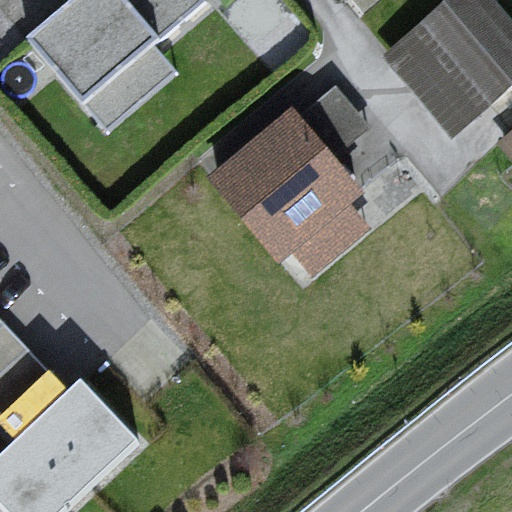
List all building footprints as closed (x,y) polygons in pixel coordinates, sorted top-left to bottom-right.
[(82,0),(28,45),(101,133),(177,70),(154,44),(200,6),(194,0),(82,0)] [(511,99),(511,33),(485,0),(461,0),(386,65),(450,146),(511,99)] [(299,118),(207,191),(296,301),(370,242),(351,219),(369,205),(299,118)] [(73,410),(4,330),(0,333),(0,415),(29,448),(73,410)] [(77,511),(144,451),(89,392),(73,410),(29,448),(0,474),(0,503),(8,511),(77,511)]
